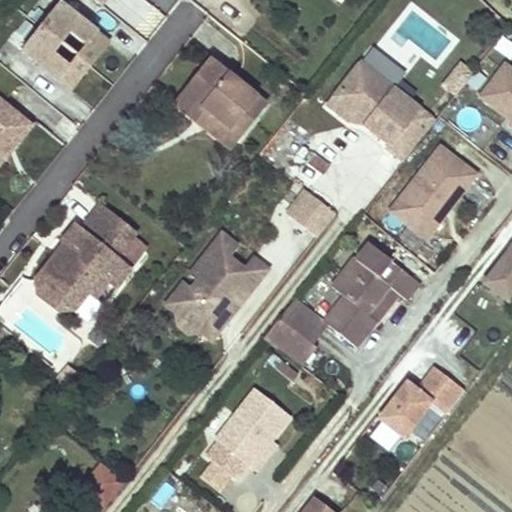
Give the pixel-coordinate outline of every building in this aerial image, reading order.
[(147,36),(164,16),(145,0),(107,0),(106,2),(147,36)] [(59,4),(22,51),(72,90),(109,44),(59,4)] [(263,106),(210,62),(175,104),(194,119),(204,107),(239,135),(240,136),(263,106)] [(434,121),(359,64),(331,99),(352,115),(355,110),(369,120),(365,126),(388,143),(385,148),(403,161),(434,121)] [(444,85),(456,94),(471,74),(459,65),(444,85)] [(511,70),(504,65),(480,98),(510,121),(511,117),(511,70)] [(352,115),(331,99),(326,107),(346,122),(352,115)] [(0,100),(0,150),(2,152),(7,146),(15,145),(31,127),(0,100)] [(204,107),(194,119),(229,149),(239,135),(204,107)] [(355,110),(352,115),(365,126),(369,120),(355,110)] [(2,152),(0,150),(0,163),(15,145),(7,146),(2,152)] [(475,176),(439,147),(394,204),(430,232),(475,176)] [(300,186),(281,212),(316,237),(335,212),(300,186)] [(430,232),(394,204),(388,211),(424,240),(430,232)] [(134,236),(99,209),(80,233),(72,228),(60,244),(71,252),(68,257),(56,255),(35,283),(39,299),(58,314),(73,312),(89,293),(96,298),(108,282),(116,288),(130,271),(116,260),(134,236)] [(420,283),(368,241),(332,287),(344,296),(324,321),(326,322),(356,346),(375,319),(367,313),(388,286),(399,294),(407,300),(420,283)] [(232,255),(217,243),(186,282),(192,287),(185,296),(178,291),(162,311),(173,321),(171,324),(174,333),(183,340),(192,338),(194,335),(199,329),(211,328),(217,332),(232,312),(226,307),(227,304),(242,301),(237,275),(225,265),(232,255)] [(511,248),(484,285),(509,303),(511,299),(511,248)] [(244,266),(237,275),(242,301),(260,277),(244,266)] [(88,324),(116,288),(108,282),(96,298),(89,293),(73,312),(88,324)] [(399,294),(388,286),(367,313),(375,319),(378,321),(399,294)] [(311,342),(326,322),(324,321),(294,299),(279,318),(311,342)] [(311,342),(279,318),(264,338),(301,366),(316,346),(311,342)] [(459,351),(475,330),(459,318),(443,339),(459,351)] [(199,329),(194,335),(207,345),(217,332),(211,328),(199,329)] [(296,373),(278,359),(272,367),(290,380),(296,373)] [(418,393),(411,388),(408,385),(380,421),(405,440),(432,404),(448,417),(466,393),(436,370),(418,393)] [(77,383),(66,375),(53,392),(64,400),(77,383)] [(290,416),(255,388),(215,439),(218,441),(206,456),(235,479),(247,464),(250,466),(271,439),(290,416)] [(255,470),(276,443),(271,439),(250,466),(255,470)] [(100,498),(84,488),(77,497),(93,508),(100,498)] [(329,511),(315,501),(307,511),(329,511)]
